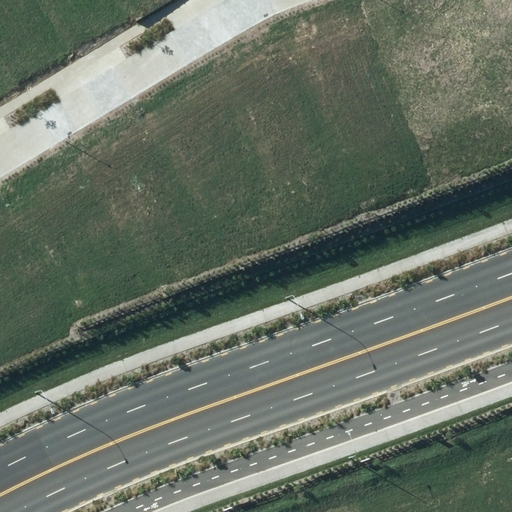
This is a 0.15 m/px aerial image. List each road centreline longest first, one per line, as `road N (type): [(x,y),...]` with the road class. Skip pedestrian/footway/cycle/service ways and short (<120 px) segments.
road 1 (secondary): [(0,469),(106,420),(511,273)]
road 2 (secondary): [(511,320),(169,443),(14,511)]
road 3 (residential): [(247,0),(0,149)]
